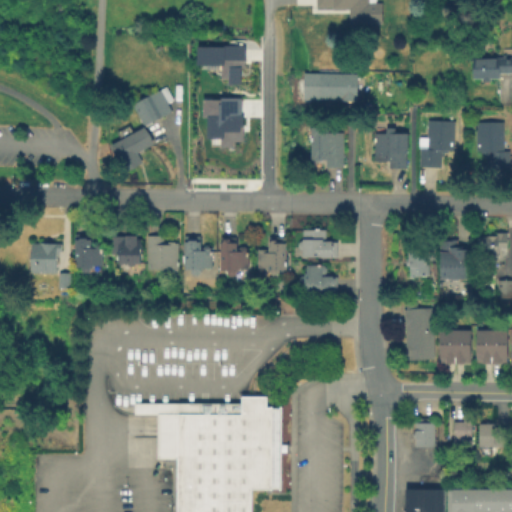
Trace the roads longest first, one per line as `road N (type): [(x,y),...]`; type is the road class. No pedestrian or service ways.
road 1 (residential): [(367,203),(367,351),(381,389)]
road 2 (residential): [(265,201),(264,35)]
road 3 (residential): [(367,203),(511,206)]
road 4 (tertiary): [(511,390),(381,389)]
road 5 (tertiary): [(381,389),(382,511)]
